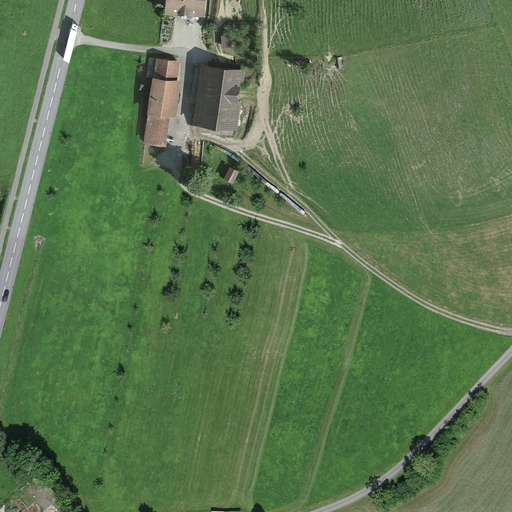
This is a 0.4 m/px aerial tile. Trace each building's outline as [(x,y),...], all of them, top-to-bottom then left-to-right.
[(203,0),(169,0),(168,12),(203,14),(203,0)] [(232,35),(222,36),(223,49),(233,48),(232,35)] [(182,62),(161,60),(159,78),(152,77),(143,145),(167,148),(171,118),(179,120),(184,81),(179,81),(182,62)] [(248,71),(202,65),(193,125),(239,132),(248,71)] [(238,172),(230,169),(225,181),(233,184),(238,172)]
